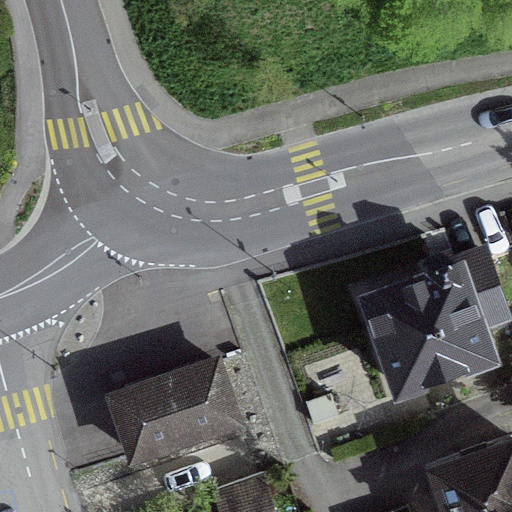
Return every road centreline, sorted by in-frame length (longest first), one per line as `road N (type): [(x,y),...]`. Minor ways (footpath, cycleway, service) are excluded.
road 1 (tertiary): [(511,134),(229,207),(185,206),(140,187)]
road 2 (tertiary): [(140,187),(106,151),(58,0)]
road 3 (residential): [(140,187),(78,257),(0,300)]
road 4 (residential): [(36,511),(0,376)]
